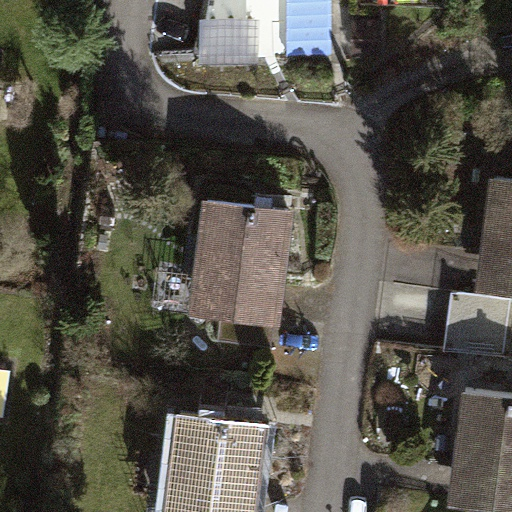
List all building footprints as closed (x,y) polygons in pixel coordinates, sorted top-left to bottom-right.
[(511,177),(492,175),(486,218),(497,219),(489,281),(511,283),(511,177)] [(290,209),(208,198),(202,241),(212,242),(204,304),(224,306),(220,336),(272,343),(290,209)] [(510,299),(453,293),(447,347),(504,353),(510,299)] [(511,396),(465,390),(460,428),(469,429),(461,495),(511,501),(511,396)] [(252,511),(265,423),(184,412),(170,511),(252,511)]
